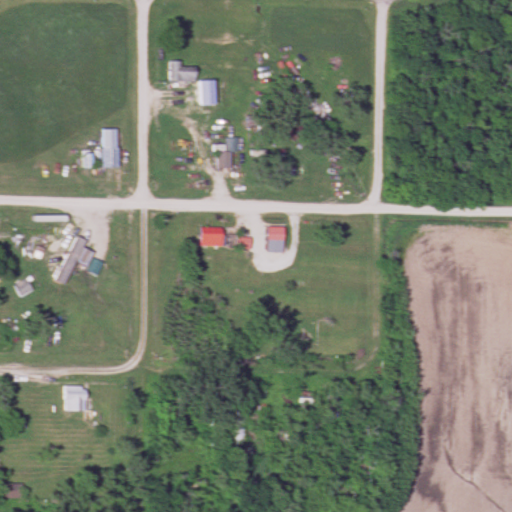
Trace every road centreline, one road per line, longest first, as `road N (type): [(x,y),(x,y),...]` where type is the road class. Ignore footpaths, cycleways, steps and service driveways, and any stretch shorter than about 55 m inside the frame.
road 1 (residential): [(511,209),(0,202)]
road 2 (residential): [(0,369),(376,375)]
road 3 (residential): [(376,375),(382,0)]
road 4 (residential): [(139,369),(150,203),(143,0)]
